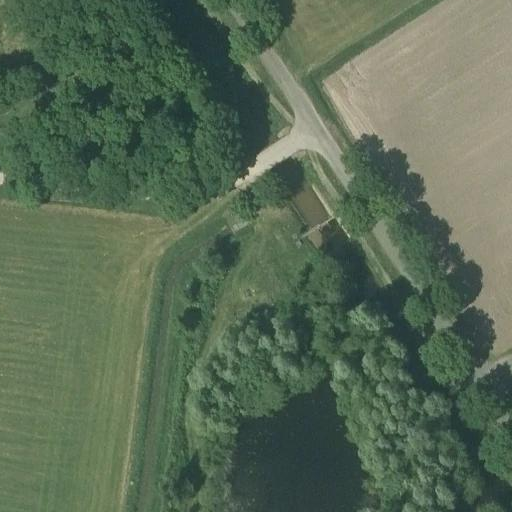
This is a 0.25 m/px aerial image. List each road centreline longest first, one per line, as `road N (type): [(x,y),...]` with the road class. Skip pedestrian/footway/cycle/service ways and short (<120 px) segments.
road 1 (unclassified): [(511,433),(237,0)]
road 2 (track): [(318,125),(226,178),(152,189),(0,172)]
